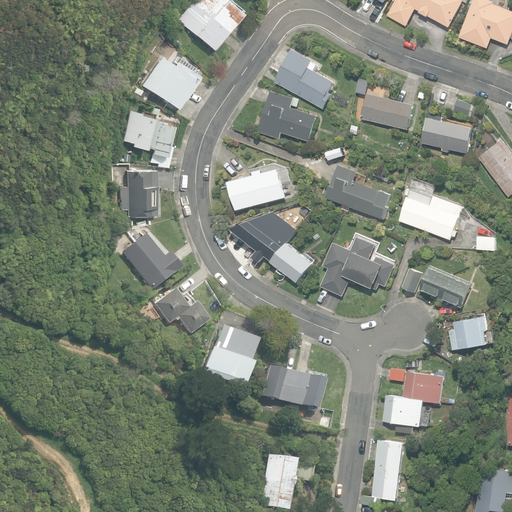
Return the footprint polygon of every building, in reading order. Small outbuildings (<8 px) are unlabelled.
[(191,0),(175,19),(211,50),(242,14),(240,12),(242,10),(230,0),(191,0)] [(417,9),(450,28),(465,0),(396,0),(387,16),(407,27),(417,9)] [(475,0),(460,38),(488,49),(492,38),(510,45),(511,38),(511,10),(495,3),(495,2),(489,0),(475,0)] [(277,82),(326,109),(334,93),(331,92),(337,81),(317,70),(320,65),(315,62),(316,60),(296,48),(277,82)] [(140,84),(176,109),(198,76),(193,73),(195,69),(176,56),(173,60),(171,58),(169,60),(167,59),(166,61),(159,56),(140,84)] [(135,87),(131,92),(138,96),(141,91),(135,87)] [(283,132),(310,141),(319,115),(293,107),(296,98),(273,91),(260,132),(281,139),(283,132)] [(334,101),(346,106),(350,98),(338,92),(334,101)] [(362,118),(410,129),(416,104),(368,93),(362,118)] [(454,112),(474,118),(479,106),(458,99),(454,112)] [(149,162),(163,165),(172,126),(170,125),(171,123),(151,118),(152,114),(128,109),(121,141),(130,142),(129,146),(152,150),(149,162)] [(451,149),(469,153),(475,127),(429,117),(424,143),(444,147),(444,151),(450,152),(451,149)] [(350,133),(358,135),(360,126),(352,124),(350,133)] [(480,157),(509,197),(511,194),(511,148),(505,138),(480,157)] [(417,153),(414,162),(422,164),(424,155),(417,153)] [(230,181),(238,210),(260,205),(260,207),(270,204),(269,203),(288,198),(279,165),(251,172),(252,175),(230,181)] [(393,194),(357,181),(360,172),(342,165),(334,186),(332,185),(328,197),(345,204),(343,208),(350,211),(351,206),(386,219),(390,208),(388,207),(393,194)] [(127,210),(127,215),(157,215),(155,169),(125,169),(126,187),(120,187),(120,210),(127,210)] [(402,221),(452,240),(461,215),(459,214),(462,207),(406,186),(404,192),(408,194),(407,197),(410,198),(402,221)] [(276,209),(232,227),(262,251),(259,254),(263,258),(266,255),(274,261),(289,243),(300,228),(276,209)] [(120,252),(150,291),(179,269),(167,253),(163,256),(145,233),(120,252)] [(322,286),(344,296),(351,281),(357,284),(358,280),(378,289),(381,283),(387,286),(397,264),(378,256),(377,260),(371,258),(377,244),(359,236),(353,249),(336,241),(325,265),(330,268),(322,286)] [(478,250),(497,250),(498,236),(478,236),(478,250)] [(289,243),(274,261),(299,282),(314,263),(289,243)] [(451,301),(464,307),(475,282),(433,264),(421,291),(450,304),(451,301)] [(404,287),(417,292),(425,273),(412,267),(404,287)] [(178,319),(190,334),(208,320),(194,302),(186,308),(172,289),(153,304),(168,324),(174,320),(175,322),(178,319)] [(450,328),(453,347),(489,341),(487,327),(489,327),(487,314),(454,319),(456,327),(450,328)] [(201,372),(243,386),(251,362),(249,361),(256,339),(220,326),(212,348),(209,348),(201,372)] [(408,367),(418,368),(419,361),(410,359),(408,367)] [(309,410),(314,411),(314,408),(316,409),(323,379),(266,366),(260,396),(310,407),(309,410)] [(391,379),(405,381),(407,369),(393,367),(391,379)] [(446,376),(410,370),(405,397),(425,400),(442,403),(446,376)] [(425,400),(405,397),(388,394),(384,420),(398,423),(397,431),(414,434),(415,425),(421,426),(425,400)] [(377,467),(403,471),(407,442),(381,438),(377,467)] [(259,505),(287,509),(291,485),(292,485),(292,479),(311,481),(313,464),(294,461),(294,459),(266,455),(259,505)] [(492,511),(493,509),(507,511),(510,491),(511,491),(511,469),(484,466),(477,511),(492,511)] [(399,499),(403,471),(377,467),(373,495),(365,494),(363,503),(383,506),(384,497),(399,499)]
